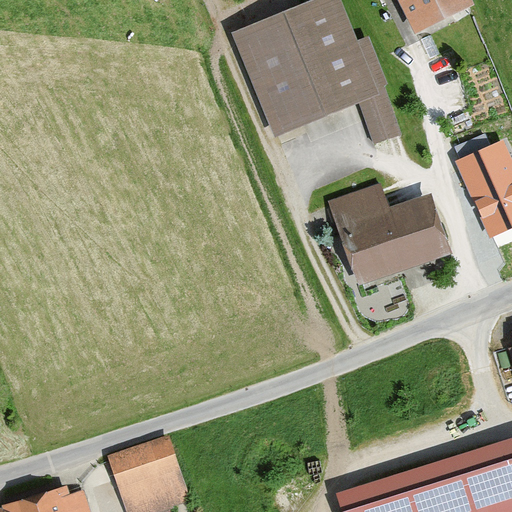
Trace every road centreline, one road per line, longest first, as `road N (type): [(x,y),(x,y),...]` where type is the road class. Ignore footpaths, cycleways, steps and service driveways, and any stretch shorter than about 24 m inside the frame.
road 1 (unclassified): [(0,475),(283,385),(511,293)]
road 2 (track): [(224,38),(367,353)]
